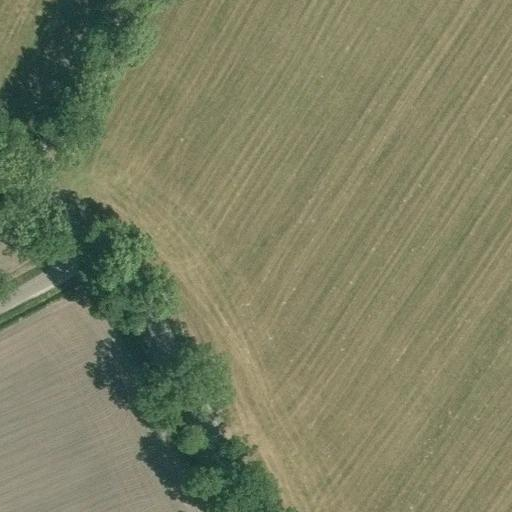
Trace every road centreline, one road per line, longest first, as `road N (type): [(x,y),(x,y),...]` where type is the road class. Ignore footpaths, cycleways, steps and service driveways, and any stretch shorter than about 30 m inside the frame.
road 1 (tertiary): [(248,511),(156,329),(97,253)]
road 2 (track): [(18,184),(124,0)]
road 3 (tertiary): [(97,253),(0,168)]
